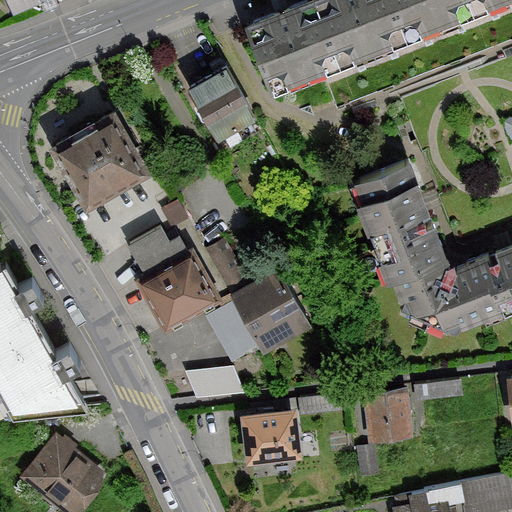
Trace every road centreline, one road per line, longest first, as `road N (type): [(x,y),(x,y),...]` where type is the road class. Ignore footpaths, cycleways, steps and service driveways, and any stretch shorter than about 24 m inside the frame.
road 1 (tertiary): [(198,511),(101,321),(0,174)]
road 2 (unclassified): [(180,0),(0,72)]
